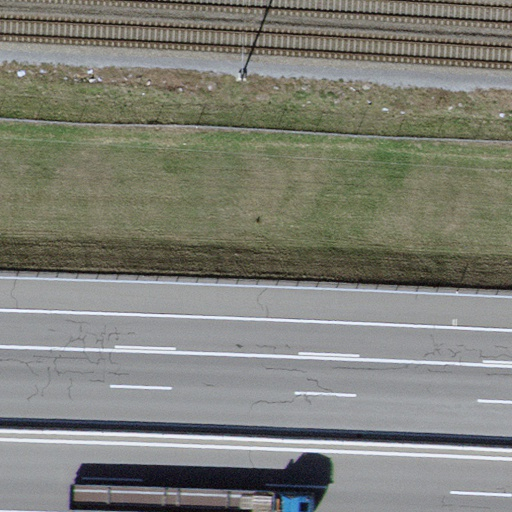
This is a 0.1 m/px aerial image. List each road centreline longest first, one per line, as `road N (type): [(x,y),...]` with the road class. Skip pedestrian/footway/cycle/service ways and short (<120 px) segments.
road 1 (motorway): [(511,400),(0,380)]
road 2 (motorway): [(0,477),(511,496)]
